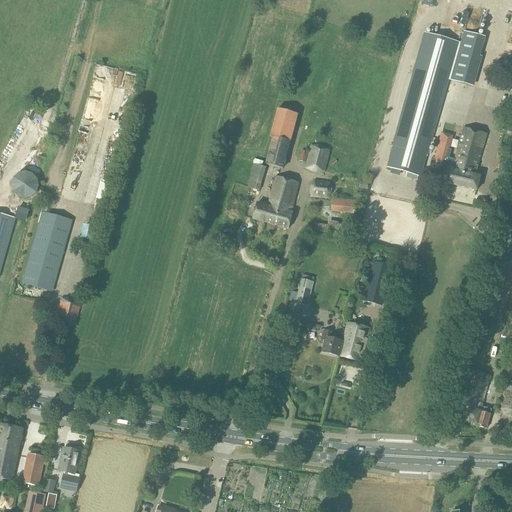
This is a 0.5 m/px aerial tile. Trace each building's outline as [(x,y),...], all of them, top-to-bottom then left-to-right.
[(393,149),(388,168),(391,169),(391,173),(399,175),(400,172),(406,174),(418,177),(420,177),(426,156),(427,156),(448,81),(450,81),(460,43),(424,33),(393,147),(394,147),(393,149)] [(459,51),(450,80),(470,86),(478,57),(459,51)] [(511,80),(492,76),(490,85),(497,86),(496,87),(511,90),(511,84),(511,80)] [(278,109),(273,126),(293,131),(297,115),(278,109)] [(432,157),(430,162),(433,163),(433,164),(447,168),(443,182),(476,191),(480,177),(475,176),(486,135),(463,128),(454,160),(448,159),(450,151),(448,150),(442,148),(438,147),(435,158),(432,157)] [(273,137),(265,164),(267,165),(283,169),(290,141),(273,137)] [(311,145),(305,169),(311,172),(318,174),(325,173),(330,150),(324,146),(318,145),(311,145)] [(299,161),(306,163),(308,153),(301,152),(299,161)] [(506,163),(495,160),(493,167),(504,170),(506,163)] [(254,164),(253,169),(264,173),(266,167),(254,164)] [(33,174),(26,172),(19,174),(13,178),(11,185),(12,192),(17,198),(24,200),(31,199),(37,194),(39,187),(37,179),(33,174)] [(439,175),(431,173),(429,182),(437,184),(439,175)] [(268,215),(265,223),(289,229),(294,212),(291,211),(299,184),(278,178),(276,177),(268,204),(270,204),(269,207),(270,207),(269,209),(271,210),(269,215),(268,215)] [(311,198),(328,199),(332,193),(333,188),(331,182),(314,180),(310,185),(309,192),(311,198)] [(249,181),(247,187),(259,191),(261,185),(249,181)] [(369,183),(360,181),(359,188),(368,189),(369,183)] [(331,212),(355,214),(356,201),(333,199),(331,212)] [(269,207),(270,204),(268,204),(265,203),(264,205),(258,204),(257,203),(252,219),(254,219),(265,223),(268,215),(269,215),(271,210),(269,209),(270,207),(269,207)] [(43,213),(23,285),(53,293),(73,221),(43,213)] [(0,274),(16,219),(0,214),(0,274)] [(327,233),(328,225),(316,224),(315,231),(327,233)] [(337,236),(350,238),(351,238),(353,230),(354,227),(339,225),(337,236)] [(220,246),(234,244),(233,234),(219,236),(220,246)] [(373,262),(363,301),(365,301),(382,306),(392,267),(375,262),(373,262)] [(295,303),(295,304),(308,307),(314,282),(313,282),(301,279),(298,293),(295,303)] [(492,282),(487,298),(498,301),(502,285),(492,282)] [(62,299),(56,322),(62,326),(70,327),(75,327),(81,304),(76,301),(69,299),(62,299)] [(484,321),(477,349),(485,351),(487,352),(494,323),(484,321)] [(344,341),(340,357),(361,362),(370,329),(348,323),(344,341)] [(340,357),(344,341),(330,338),(332,332),(325,331),(322,340),(326,340),(323,353),(340,357)] [(472,352),(470,360),(473,361),(482,363),(485,351),(477,349),(476,353),(472,352)] [(372,365),(369,373),(376,375),(378,367),(372,365)] [(489,377),(466,370),(457,402),(452,417),(461,420),(476,424),(475,426),(486,429),(491,410),(481,407),(489,377)] [(501,409),(506,414),(511,415),(511,385),(508,386),(501,409)] [(0,425),(0,478),(12,481),(23,430),(0,425)] [(62,464),(60,464),(58,472),(64,473),(64,474),(63,474),(60,489),(77,493),(80,478),(79,478),(80,475),(75,474),(80,453),(66,450),(62,464)] [(38,486),(44,458),(28,454),(22,483),(38,486)] [(46,480),(43,492),(53,494),(56,482),(46,480)] [(41,511),(45,496),(31,493),(26,511),(41,511)]
